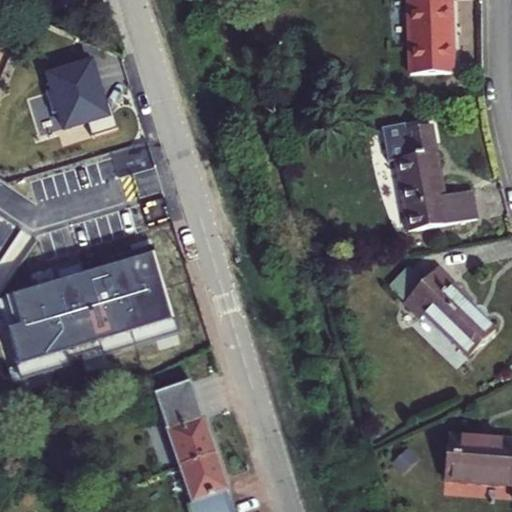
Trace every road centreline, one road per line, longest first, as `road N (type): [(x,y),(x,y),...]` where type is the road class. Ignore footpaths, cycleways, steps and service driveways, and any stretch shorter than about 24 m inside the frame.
road 1 (residential): [(132,0),(290,511)]
road 2 (residential): [(511,147),(499,0)]
